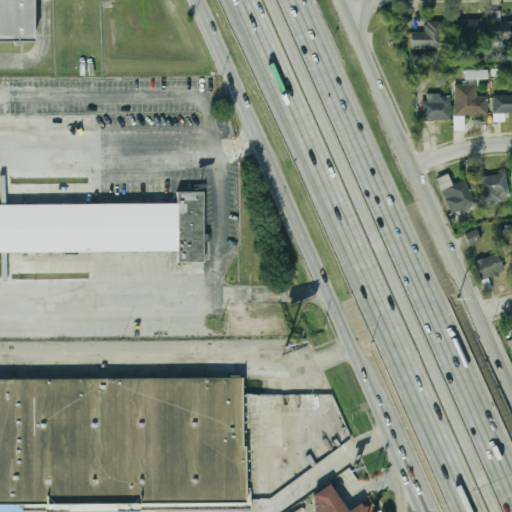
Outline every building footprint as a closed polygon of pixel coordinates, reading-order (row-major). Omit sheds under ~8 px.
[(0,41),(0,0),(32,0),(33,41),(0,41)] [(511,22),(501,22),(500,11),(492,11),(493,42),(511,41),(511,22)] [(487,39),(487,20),(454,20),(454,39),(487,39)] [(443,48),(443,22),(411,22),(411,48),(443,48)] [(466,80),(488,80),(488,70),(465,70),(466,80)] [(477,84),(456,84),(456,117),(488,117),(488,97),(477,97),(477,84)] [(423,121),(451,121),(451,95),(423,95),(423,121)] [(495,114),(511,114),(511,95),(495,95),(495,114)] [(500,191),(509,189),(505,172),(478,178),(484,205),(502,201),(500,191)] [(450,214),(475,206),(467,180),(452,185),(448,175),(438,178),(450,214)] [(204,262),(203,192),(177,193),(177,203),(0,205),(0,252),(178,251),(178,262),(204,262)] [(465,234),(470,246),(482,241),(477,229),(465,234)] [(482,280),(506,271),(499,253),(475,262),(482,280)] [(0,507),(0,377),(244,375),(245,443),(248,443),(248,489),(253,489),(254,505),(0,507)] [(316,511),(315,489),(331,478),(350,506),(362,498),(371,511),(369,511),(316,511)]
